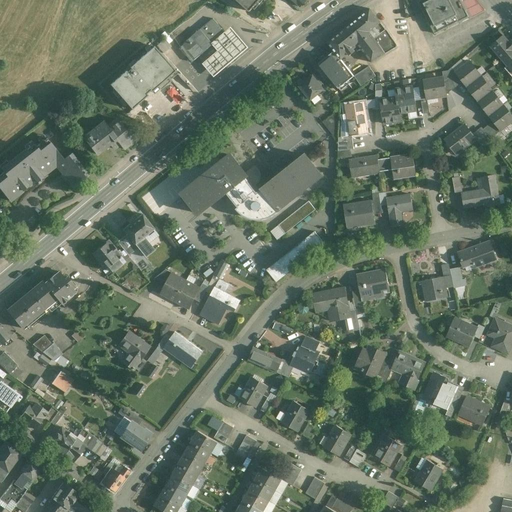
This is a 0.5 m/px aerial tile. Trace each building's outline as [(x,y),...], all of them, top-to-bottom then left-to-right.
[(259,0),(235,0),(249,12),(259,0)] [(460,0),(429,0),(424,3),(433,22),(430,24),(435,34),(468,17),(460,0)] [(370,9),(345,29),(360,48),(372,63),(397,48),(398,47),(386,29),(370,9)] [(226,34),(213,18),(213,19),(201,30),(213,45),(226,34)] [(233,28),(226,34),(213,45),(218,52),(203,64),(214,77),(248,48),(233,28)] [(345,29),(327,43),(334,51),(341,60),(348,54),(350,56),(360,48),(345,29)] [(511,51),(511,45),(498,29),(482,43),(490,52),(493,50),(502,60),(511,51)] [(213,45),(201,30),(188,41),(201,56),(213,45)] [(171,47),(164,39),(157,46),(163,53),(171,47)] [(188,41),(180,48),(180,47),(179,48),(192,63),(201,56),(188,41)] [(154,47),(110,85),(131,109),(175,71),(154,47)] [(341,60),(334,51),(318,64),(338,89),(354,76),(341,60)] [(511,51),(502,60),(507,66),(507,67),(511,62),(511,51)] [(481,76),(470,62),(456,72),(463,82),(467,87),(481,76)] [(369,66),(354,76),(361,86),(376,76),(369,66)] [(463,82),(456,72),(451,76),(456,87),(463,82)] [(324,89),(313,76),(312,77),(311,76),(310,76),(308,77),(307,77),(307,79),(306,80),(307,82),(301,87),(311,100),(324,89)] [(451,76),(444,82),(446,95),(456,87),(451,76)] [(481,76),(467,87),(478,102),(492,91),(481,76)] [(443,78),(424,81),(427,99),(446,96),(446,95),(444,82),(443,78)] [(413,87),(395,90),(397,98),(399,113),(400,113),(416,111),(413,87)] [(504,105),(492,91),(478,102),(490,116),(504,105)] [(382,100),(381,100),(381,109),(384,124),(401,121),(400,113),(399,113),(397,98),(382,100)] [(427,101),(421,102),(423,114),(430,113),(427,101)] [(361,102),(345,105),(350,135),(368,133),(366,119),(364,120),(361,102)] [(511,116),(504,105),(490,116),(493,121),(501,131),(511,122),(511,116)] [(116,120),(107,127),(103,122),(83,139),(96,154),(108,144),(112,148),(118,144),(123,149),(133,140),(126,132),(116,120)] [(493,121),(483,129),(487,135),(491,139),(501,131),(493,121)] [(465,125),(445,141),(456,155),(476,139),(465,125)] [(139,136),(131,127),(126,132),(133,140),(139,136)] [(38,128),(0,158),(0,167),(2,170),(9,164),(26,150),(34,144),(36,146),(46,138),(38,128)] [(501,131),(491,139),(494,143),(504,135),(501,131)] [(487,135),(478,142),(485,151),(494,143),(491,139),(487,135)] [(69,138),(54,136),(49,141),(63,159),(71,154),(78,149),(69,138)] [(26,150),(9,164),(2,170),(4,172),(0,174),(0,188),(10,201),(35,180),(37,182),(43,177),(57,166),(56,165),(63,159),(49,141),(46,138),(36,146),(34,144),(26,150)] [(349,144),(338,145),(338,152),(350,150),(349,144)] [(350,150),(338,152),(338,159),(351,157),(350,150)] [(71,154),(63,159),(56,165),(57,166),(74,187),(88,176),(71,154)] [(412,154),(396,157),(384,159),(386,171),(392,170),(394,180),(412,177),(410,167),(414,166),(412,154)] [(305,155),(263,189),(263,188),(259,191),(255,185),(256,184),(259,181),(260,177),(260,173),(258,170),(256,168),(247,175),(231,155),(183,194),(199,214),(209,206),(226,192),(239,208),(240,209),(246,214),(247,215),(255,217),(264,217),(265,217),(272,214),(274,213),(279,209),(321,175),(305,155)] [(377,155),(349,160),(351,176),(369,173),(369,175),(380,173),(380,172),(378,160),(377,155)] [(495,177),(485,179),(487,191),(462,194),(464,208),(483,205),(483,204),(486,204),(487,207),(499,205),(495,177)] [(460,178),(453,179),(455,193),(462,192),(460,178)] [(387,198),(388,205),(388,208),(389,214),(390,214),(392,227),(403,225),(401,212),(413,210),(410,194),(387,198)] [(371,200),(344,205),(344,206),(347,226),(362,224),(362,227),(375,225),(374,215),(371,200)] [(382,207),(375,208),(374,200),(371,200),(374,215),(383,213),(382,209),(382,207)] [(309,201),(278,225),(285,234),(315,210),(309,201)] [(155,229),(143,214),(124,229),(128,235),(138,248),(150,239),(147,235),(155,229)] [(315,232),(267,270),(276,282),(325,244),(315,232)] [(138,248),(128,235),(118,242),(129,255),(138,248)] [(505,237),(489,241),(489,242),(481,244),(487,264),(495,261),(495,262),(510,258),(505,237)] [(107,243),(93,254),(105,269),(121,256),(112,245),(110,246),(107,243)] [(481,244),(473,247),(473,248),(460,252),(464,267),(473,264),(475,268),(487,264),(481,244)] [(222,261),(214,275),(212,279),(219,282),(220,279),(221,278),(222,279),(229,265),(222,261)] [(386,269),(367,273),(368,277),(358,279),(360,292),(361,297),(362,297),(375,294),(376,299),(385,297),(384,290),(387,289),(385,279),(388,278),(386,269)] [(166,270),(154,279),(161,282),(167,278),(169,279),(170,279),(173,273),(166,270)] [(67,277),(66,277),(65,278),(59,271),(45,283),(42,281),(29,292),(44,310),(57,299),(61,304),(76,292),(70,285),(71,284),(71,282),(67,277)] [(186,281),(173,273),(170,279),(169,279),(161,294),(175,302),(186,281)] [(443,277),(421,281),(425,301),(446,297),(445,288),(443,277)] [(219,282),(216,287),(215,287),(211,294),(200,315),(219,325),(227,308),(235,312),(241,300),(223,291),(225,290),(229,284),(220,279),(219,282)] [(212,279),(206,291),(211,294),(215,287),(216,287),(219,282),(212,279)] [(200,288),(186,281),(175,302),(189,309),(200,288)] [(345,288),(313,294),(316,312),(330,310),(332,322),(345,319),(347,330),(353,329),(351,318),(350,311),(345,288)] [(44,310),(29,292),(15,303),(6,310),(22,328),(44,310)] [(361,297),(360,292),(353,293),(356,310),(357,315),(365,313),(362,297),(361,297)] [(356,310),(350,311),(351,318),(353,329),(353,331),(360,330),(357,315),(356,310)] [(511,345),(511,323),(497,317),(489,334),(497,338),(493,346),(508,353),(511,345)] [(469,327),(454,320),(446,336),(470,347),(475,336),(478,327),(470,324),(469,327)] [(292,333),(293,327),(276,323),(275,329),(292,333)] [(486,327),(479,324),(478,327),(475,336),(480,338),(486,327)] [(5,330),(0,334),(0,342),(1,344),(4,342),(6,345),(11,341),(9,338),(10,337),(5,330)] [(150,347),(129,332),(119,345),(129,353),(122,362),(133,370),(134,368),(142,358),(150,347)] [(203,351),(177,332),(172,338),(164,349),(191,368),(203,351)] [(162,340),(158,346),(163,350),(164,349),(172,338),(166,334),(162,340)] [(52,344),(44,335),(32,344),(42,352),(52,345),(52,344)] [(318,343),(306,337),(302,345),(314,351),(318,343)] [(63,354),(54,343),(52,344),(52,345),(42,352),(47,356),(54,361),(63,354)] [(302,345),(300,344),(298,347),(297,350),(296,352),(295,351),(293,356),(294,356),(291,365),(288,363),(287,366),(286,365),(282,375),(289,378),(292,372),(300,375),(303,369),(311,372),(312,370),(313,370),(320,353),(314,351),(302,345)] [(163,350),(158,346),(151,356),(156,360),(163,350)] [(379,350),(370,347),(368,352),(364,350),(359,360),(357,359),(353,367),(376,377),(377,375),(385,356),(377,353),(379,350)] [(282,361),(254,348),(249,360),(277,373),(282,361)] [(17,365),(4,351),(2,354),(0,355),(0,363),(10,373),(17,365)] [(425,364),(400,353),(398,357),(392,369),(404,374),(400,384),(413,390),(425,364)] [(156,360),(151,356),(147,361),(147,362),(152,365),(156,360)] [(385,356),(377,375),(382,377),(382,376),(387,366),(390,359),(385,356)] [(142,358),(134,368),(139,372),(146,362),(142,358)] [(158,369),(153,365),(146,375),(152,379),(158,369)] [(73,380),(60,371),(52,384),(65,393),(73,380)] [(447,378),(434,372),(423,395),(432,399),(433,397),(436,399),(434,404),(447,410),(449,406),(452,398),(454,398),(459,387),(445,381),(447,378)] [(268,386),(252,377),(240,398),(256,407),(268,386)] [(18,394),(0,381),(0,406),(6,411),(18,394)] [(146,386),(141,383),(133,393),(138,397),(146,386)] [(454,398),(452,398),(449,406),(455,409),(464,388),(459,386),(459,387),(454,398)] [(56,399),(46,392),(43,397),(52,404),(56,399)] [(490,407),(468,397),(459,415),(482,425),(490,407)] [(272,403),(267,401),(261,411),(266,414),(272,403)] [(510,403),(504,401),(500,414),(505,416),(510,403)] [(311,410),(295,402),(283,423),(298,432),(311,410)] [(44,417),(29,406),(20,418),(35,429),(44,418),(44,417)] [(44,417),(44,418),(50,422),(57,414),(58,411),(52,407),(44,417)] [(142,420),(128,410),(123,417),(130,422),(131,422),(137,427),(142,420)] [(57,414),(50,422),(55,425),(61,417),(57,414)] [(137,427),(131,422),(130,422),(123,417),(118,424),(126,429),(121,436),(140,450),(151,434),(145,430),(144,431),(137,427)] [(234,428),(224,422),(220,427),(231,433),(234,428)] [(309,424),(303,435),(308,438),(314,427),(309,424)] [(351,435),(336,426),(324,447),(339,456),(351,435)] [(76,438),(62,427),(49,444),(64,455),(76,438)] [(231,433),(220,427),(217,432),(228,438),(231,433)] [(98,440),(83,429),(76,438),(86,445),(85,446),(91,450),(98,440)] [(217,442),(198,431),(192,442),(211,453),(217,442)] [(228,438),(217,432),(214,438),(224,444),(228,438)] [(257,441),(247,435),(244,441),(254,447),(257,441)] [(402,445),(386,436),(374,457),(389,466),(402,445)] [(86,445),(76,438),(64,455),(74,462),(85,446),(86,445)] [(98,440),(91,450),(96,453),(102,444),(103,443),(102,443),(102,442),(98,440)] [(6,441),(0,448),(0,481),(1,482),(22,453),(6,441)] [(254,447),(244,441),(241,446),(251,452),(254,447)] [(211,453),(192,442),(186,452),(205,463),(211,453)] [(102,444),(96,453),(101,457),(107,447),(102,444)] [(251,452),(241,446),(238,451),(248,457),(251,452)] [(355,452),(350,449),(344,459),(349,462),(355,452)] [(205,463),(186,452),(180,463),(199,474),(205,463)] [(492,492),(505,463),(489,456),(476,485),(492,492)] [(35,462),(30,458),(0,499),(0,500),(7,505),(11,499),(17,503),(22,497),(25,492),(27,489),(23,486),(28,479),(32,482),(43,468),(34,462),(35,462)] [(400,459),(394,469),(400,473),(406,462),(400,459)] [(443,470),(428,461),(416,482),(431,491),(443,470)] [(110,463),(102,473),(107,477),(113,469),(115,466),(110,463)] [(199,474),(180,463),(174,474),(193,485),(199,474)] [(302,470),(292,464),(288,469),(299,475),(302,470)] [(113,469),(107,477),(102,483),(115,492),(130,472),(123,467),(119,473),(113,469)] [(282,480),(262,468),(256,479),(275,490),(282,480)] [(299,475),(288,469),(285,475),(296,481),(299,475)] [(193,485),(174,474),(168,484),(187,495),(193,485)] [(296,481),(285,475),(282,480),(293,486),(296,481)] [(325,484),(315,478),(312,483),(322,489),(325,484)] [(275,490),(256,479),(250,490),(269,501),(275,490)] [(79,494),(64,483),(42,511),(65,511),(70,506),(79,494)] [(322,489),(312,483),(309,488),(319,494),(322,489)] [(187,495),(168,484),(161,495),(180,506),(187,495)] [(319,494),(309,488),(306,493),(316,499),(319,494)] [(269,501),(250,490),(244,500),(263,511),(269,501)] [(399,497),(389,491),(386,497),(396,503),(399,497)] [(35,498),(25,492),(22,497),(31,503),(35,498)] [(89,511),(95,505),(79,494),(70,506),(76,511),(77,511),(89,511)] [(176,511),(180,506),(161,495),(155,505),(166,511),(176,511)] [(24,511),(31,503),(22,497),(15,506),(23,511),(24,511)] [(396,503),(386,497),(383,502),(393,508),(396,503)] [(479,497),(477,508),(488,510),(490,499),(479,497)] [(511,511),(511,499),(505,498),(502,511),(511,511)] [(11,499),(7,505),(5,507),(11,511),(17,503),(11,499)] [(337,499),(331,509),(336,511),(337,511),(343,502),(337,499)] [(262,511),(263,511),(244,500),(238,511),(239,511),(262,511)] [(343,502),(337,511),(344,511),(348,505),(343,502)]
